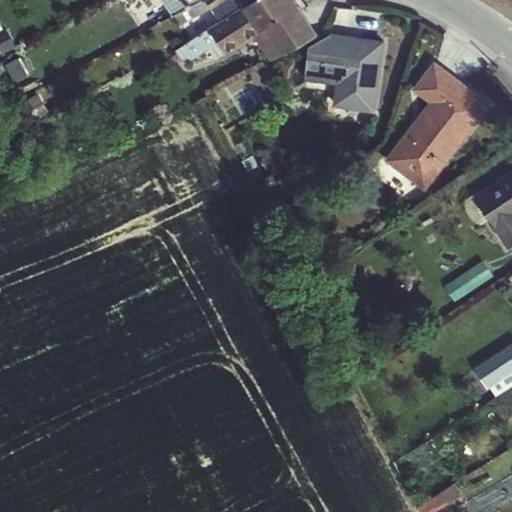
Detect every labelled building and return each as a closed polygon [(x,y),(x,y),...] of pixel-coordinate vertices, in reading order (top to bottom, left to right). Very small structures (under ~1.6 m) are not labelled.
[(165,0),(171,11),(191,0),(165,0)] [(270,56),(315,35),(297,0),(240,0),(250,20),(217,36),(223,50),(259,32),(270,56)] [(203,26),(209,37),(247,18),(242,7),(203,26)] [(381,109),(388,37),(309,30),(305,79),(335,82),(332,104),(381,109)] [(179,44),(186,59),(212,47),(205,32),(179,44)] [(414,87),(431,99),(387,158),(430,189),(495,101),(436,57),(414,87)] [(503,246),(511,241),(511,170),(475,188),(503,246)] [(457,296),(495,272),(486,258),(448,282),(457,296)] [(511,341),(475,362),(491,391),(511,379),(511,341)] [(421,501),(425,511),(429,511),(455,501),(449,488),(421,501)]
